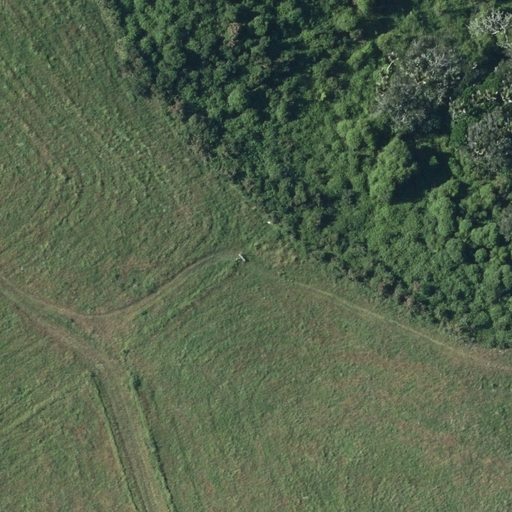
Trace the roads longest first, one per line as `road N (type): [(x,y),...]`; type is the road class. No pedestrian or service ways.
road 1 (track): [(100,358),(155,511)]
road 2 (track): [(100,358),(0,283)]
